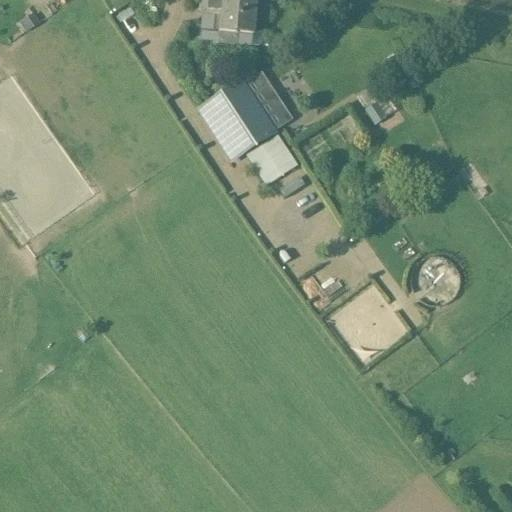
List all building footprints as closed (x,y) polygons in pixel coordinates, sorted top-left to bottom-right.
[(202,0),(201,16),(218,17),(216,34),(216,46),(258,49),(261,46),(262,36),(260,33),(252,33),(254,8),(239,7),(239,0),(202,0)] [(275,135),(241,83),(210,103),(212,104),(202,110),(235,160),(275,135)] [(374,128),(385,120),(375,105),(363,113),(374,128)] [(344,110),(322,123),(329,134),(350,122),(344,110)] [(277,137),(245,158),(265,189),(297,168),(277,137)] [(418,291),(429,269),(418,263),(406,285),(418,291)]
